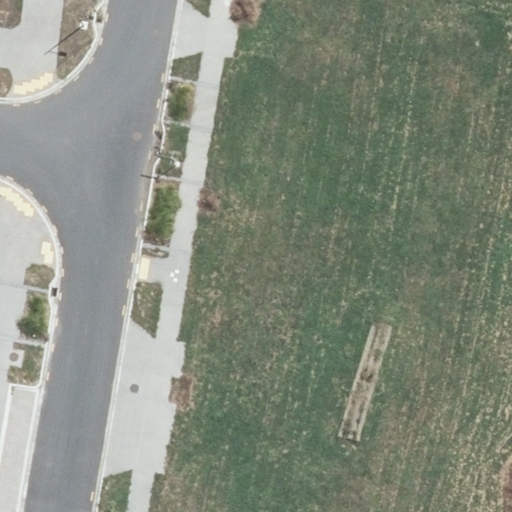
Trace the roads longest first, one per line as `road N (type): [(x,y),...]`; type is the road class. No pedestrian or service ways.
road 1 (residential): [(56,511),(116,154)]
road 2 (residential): [(116,154),(137,0)]
